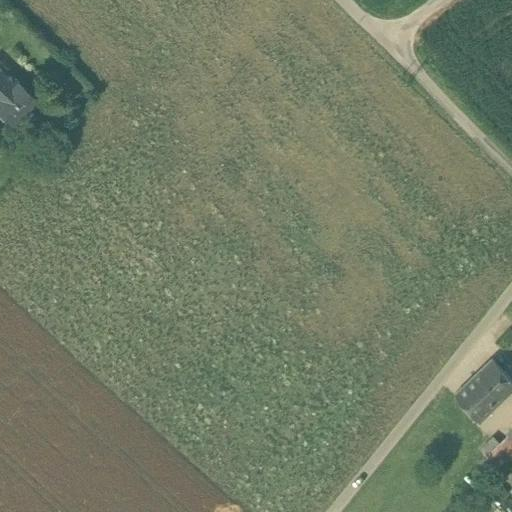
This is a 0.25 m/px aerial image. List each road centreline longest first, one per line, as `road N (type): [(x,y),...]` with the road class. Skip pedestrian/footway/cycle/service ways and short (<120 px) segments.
road 1 (unclassified): [(333,511),(511,291)]
road 2 (unclassified): [(385,40),(511,169)]
